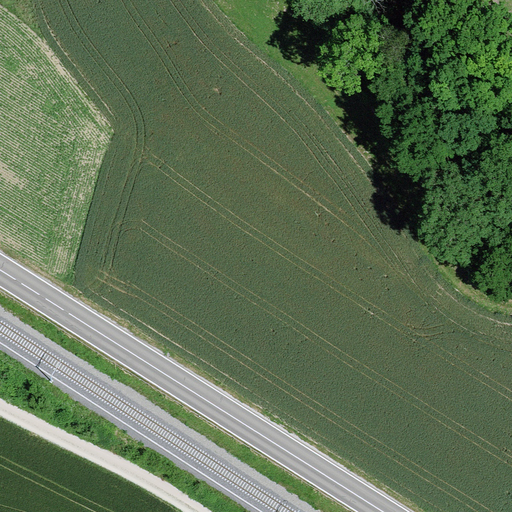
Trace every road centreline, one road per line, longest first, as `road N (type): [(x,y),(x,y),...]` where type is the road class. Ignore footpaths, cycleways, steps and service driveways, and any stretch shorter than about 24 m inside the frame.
road 1 (secondary): [(392,511),(0,266)]
road 2 (track): [(0,410),(157,482),(198,511)]
road 3 (track): [(511,181),(456,134),(388,0)]
